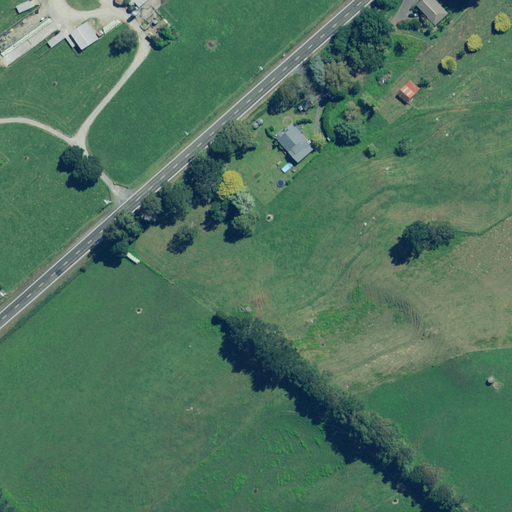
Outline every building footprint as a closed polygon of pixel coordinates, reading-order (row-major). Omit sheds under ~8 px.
[(449,14),(436,0),(425,0),(419,6),(436,26),(449,14)] [(100,39),(88,22),(72,33),(84,50),(100,39)] [(66,38),(62,33),(48,43),(52,49),(66,38)] [(420,90),(411,82),(398,95),(407,104),(420,90)] [(289,129),(290,131),(286,134),(284,132),(277,138),(300,163),(316,149),(297,128),(294,125),(289,129)]
